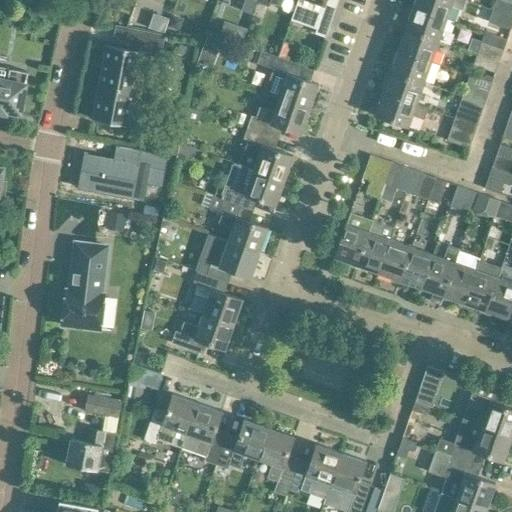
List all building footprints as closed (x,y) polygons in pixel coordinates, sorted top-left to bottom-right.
[(297,0),(293,14),(316,22),(313,33),(325,37),(338,0),(297,0)] [(462,9),(465,2),(459,0),(414,0),(412,7),(446,19),(451,6),(462,9)] [(511,4),(499,0),(495,0),(492,11),(511,18),(511,4)] [(442,30),(446,19),(412,7),(404,29),(450,45),(454,34),(442,30)] [(511,25),(511,18),(492,11),(488,22),(510,30),(511,25)] [(450,45),(404,29),(397,50),(431,62),(435,49),(447,53),(450,45)] [(142,52),(142,54),(160,57),(164,34),(146,31),(142,52)] [(499,62),(503,50),(482,43),(477,55),(499,62)] [(142,54),(142,52),(105,45),(91,117),(128,125),(142,54)] [(423,84),(431,62),(397,50),(389,72),(423,84)] [(310,109),(318,85),(292,75),(296,64),(262,51),(257,64),(272,69),(264,93),(278,98),(310,109)] [(495,73),(499,62),(477,55),(473,65),(495,73)] [(0,111),(6,113),(6,110),(20,113),(27,72),(0,66),(0,111)] [(416,105),(423,84),(389,72),(382,93),(416,105)] [(462,98),(484,105),(492,82),(470,75),(462,98)] [(427,109),(416,105),(382,93),(374,114),(408,126),(412,115),(424,119),(427,109)] [(301,134),(310,109),(278,98),(273,112),(259,107),(255,117),(251,116),(247,127),(271,136),(275,125),(301,134)] [(480,116),(484,105),(462,98),(455,118),(477,126),(480,116)] [(187,107),(185,120),(194,123),(198,120),(201,111),(187,107)] [(473,136),(477,126),(455,118),(447,140),(469,148),(473,136)] [(511,126),(506,125),(503,135),(511,137),(511,126)] [(267,147),(271,136),(247,127),(243,139),(247,141),(243,151),(244,151),(239,164),(239,165),(284,181),(293,156),(267,147)] [(193,148),(181,143),(176,161),(187,165),(193,148)] [(511,148),(500,145),(492,167),(511,174),(511,148)] [(83,152),(77,188),(144,201),(144,199),(143,199),(149,166),(165,169),(168,154),(140,149),(137,163),(87,154),(87,153),(83,152)] [(385,184),(392,162),(370,154),(362,176),(385,184)] [(239,165),(239,164),(235,162),(222,197),(221,200),(245,208),(249,196),(276,206),(284,181),(239,165)] [(406,192),(414,170),(392,162),(385,184),(406,192)] [(510,184),(511,179),(511,174),(492,167),(484,189),(499,194),(503,182),(510,184)] [(427,199),(435,177),(414,170),(406,192),(427,199)] [(438,203),(446,181),(435,177),(427,199),(438,203)] [(475,200),(478,193),(458,186),(450,207),(470,214),(475,200)] [(489,205),(491,197),(478,193),(475,200),(489,205)] [(241,219),(245,208),(221,200),(222,197),(213,195),(209,206),(218,209),(217,211),(222,213),(218,223),(232,228),(227,242),(259,253),(268,228),(241,219)] [(511,221),(511,204),(500,201),(495,215),(511,221)] [(356,265),(372,219),(351,212),(347,224),(346,223),(334,257),(356,265)] [(114,215),(114,231),(130,231),(130,215),(114,215)] [(378,272),(390,239),(394,227),(372,219),(356,265),(378,272)] [(399,280),(411,246),(390,239),(378,272),(399,280)] [(102,293),(107,245),(75,242),(69,289),(66,289),(65,302),(62,324),(99,329),(104,293),(102,293)] [(250,277),(259,253),(227,242),(223,255),(209,250),(205,261),(200,259),(196,271),(220,280),(224,268),(250,277)] [(443,295),(455,262),(460,249),(448,245),(443,258),(432,254),(421,288),(433,292),(431,297),(441,301),(443,295)] [(421,288),(432,254),(411,246),(399,280),(421,288)] [(167,261),(158,258),(154,269),(163,272),(167,261)] [(485,310),(497,277),(500,269),(479,261),(476,269),(464,303),(485,310)] [(464,303),(476,269),(455,262),(443,295),(464,303)] [(216,290),(220,280),(196,271),(192,282),(197,284),(193,295),(207,300),(202,314),(233,325),(242,299),(216,290)] [(507,318),(511,303),(511,282),(497,277),(485,310),(507,318)] [(225,349),(233,325),(202,314),(197,327),(183,322),(179,333),(175,331),(171,343),(194,351),(198,340),(225,349)] [(136,351),(134,360),(146,362),(148,353),(136,351)] [(139,367),(131,399),(146,402),(149,390),(163,394),(168,374),(139,367)] [(511,436),(511,408),(495,402),(499,390),(475,382),(462,418),(511,436)] [(434,397),(419,392),(416,400),(430,406),(434,397)] [(181,448),(197,402),(172,394),(163,420),(151,416),(142,439),(155,444),(156,439),(181,448)] [(121,402),(111,400),(88,396),(85,411),(108,416),(119,417),(121,402)] [(430,406),(416,400),(413,409),(427,415),(430,406)] [(222,411),(197,402),(181,448),(205,456),(203,461),(215,465),(224,440),(213,437),(222,411)] [(503,461),(511,436),(462,418),(449,455),(473,463),(478,451),(503,461)] [(258,458),(269,427),(244,419),(235,445),(224,440),(215,465),(227,469),(229,465),(238,468),(244,453),(258,458)] [(293,436),(269,427),(258,458),(272,463),(267,478),(277,482),(273,492),(285,496),(287,490),(288,490),(296,466),(284,462),(293,436)] [(71,439),(66,466),(109,473),(116,434),(90,429),(87,442),(71,439)] [(400,446),(414,451),(417,442),(403,437),(400,446)] [(329,484),(341,452),(316,444),(307,470),(296,466),(288,490),(299,494),(300,490),(311,494),(316,480),(329,484)] [(469,475),(473,463),(449,455),(436,450),(428,472),(446,478),(441,492),(455,497),(487,508),(495,484),(469,475)] [(366,461),(341,452),(329,484),(344,489),(339,503),(349,507),(347,511),(360,511),(368,491),(356,487),(366,461)] [(485,511),(487,508),(455,497),(441,492),(433,511),(485,511)] [(97,511),(98,506),(59,499),(56,511),(97,511)]
